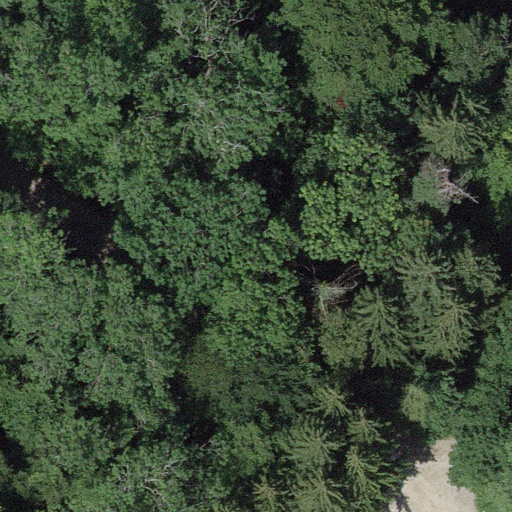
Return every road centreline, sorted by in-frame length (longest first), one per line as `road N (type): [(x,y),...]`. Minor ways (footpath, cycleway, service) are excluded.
road 1 (track): [(449,511),(360,420),(0,173)]
road 2 (track): [(511,448),(394,511)]
